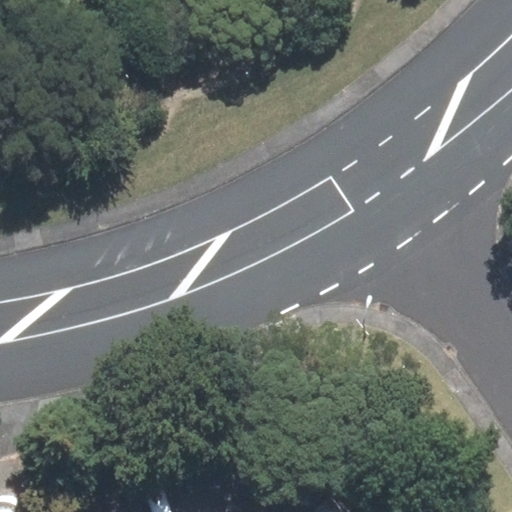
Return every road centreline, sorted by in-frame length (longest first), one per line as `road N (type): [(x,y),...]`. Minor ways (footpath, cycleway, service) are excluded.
road 1 (residential): [(383,180),(167,282),(0,322)]
road 2 (residential): [(511,360),(383,180)]
road 3 (residential): [(511,69),(383,180)]
